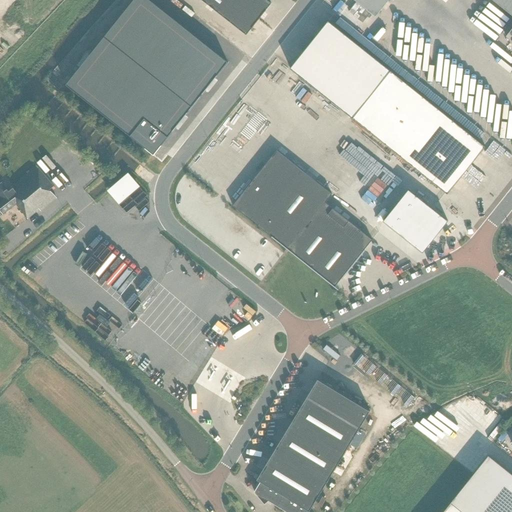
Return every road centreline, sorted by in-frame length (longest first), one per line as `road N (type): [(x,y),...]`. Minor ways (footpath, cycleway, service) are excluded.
road 1 (unclassified): [(308,0),(168,173),(161,209),(168,224),(303,334)]
road 2 (unclassified): [(204,497),(100,381),(0,294)]
road 3 (unclassified): [(204,497),(303,334)]
road 4 (unclassified): [(303,334),(471,252)]
